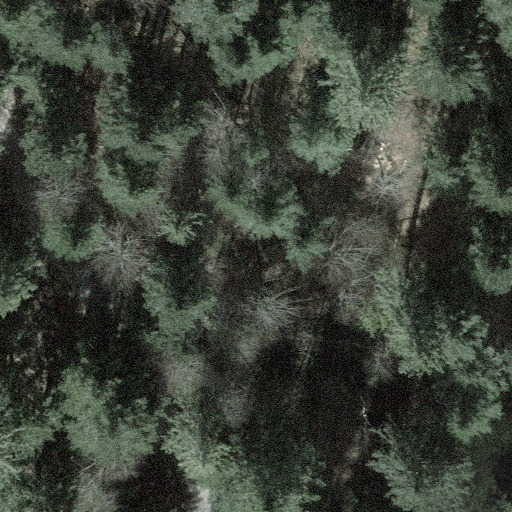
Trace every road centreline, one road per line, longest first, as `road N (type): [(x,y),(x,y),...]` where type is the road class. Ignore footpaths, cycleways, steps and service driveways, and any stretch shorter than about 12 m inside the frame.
road 1 (track): [(0,106),(208,511)]
road 2 (track): [(511,377),(482,256),(498,77),(476,0)]
